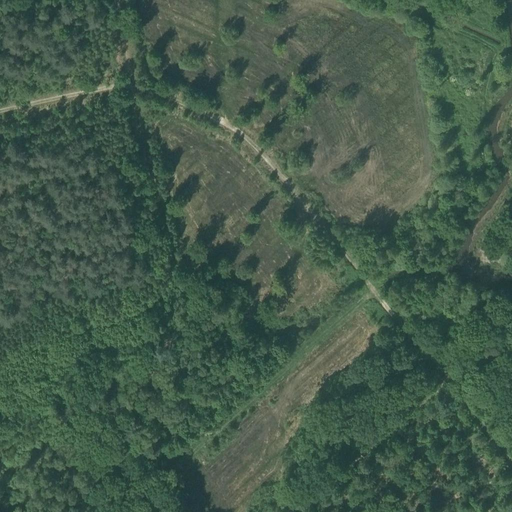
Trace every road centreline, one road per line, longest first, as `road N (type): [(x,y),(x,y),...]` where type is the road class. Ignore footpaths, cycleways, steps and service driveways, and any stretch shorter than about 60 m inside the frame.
road 1 (track): [(132,83),(189,99),(241,128),(509,459),(511,483)]
road 2 (track): [(0,361),(65,316),(148,301),(159,285),(167,234),(132,83)]
road 3 (track): [(446,380),(285,511)]
road 4 (track): [(0,111),(132,83)]
